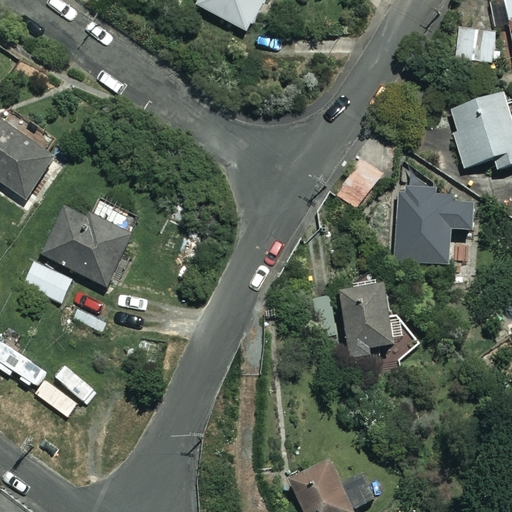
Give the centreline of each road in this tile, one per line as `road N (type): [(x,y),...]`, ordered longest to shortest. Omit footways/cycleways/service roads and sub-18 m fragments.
road 1 (residential): [(147,511),(193,382),(295,184)]
road 2 (residential): [(27,0),(295,184)]
road 3 (residential): [(295,184),(417,0)]
